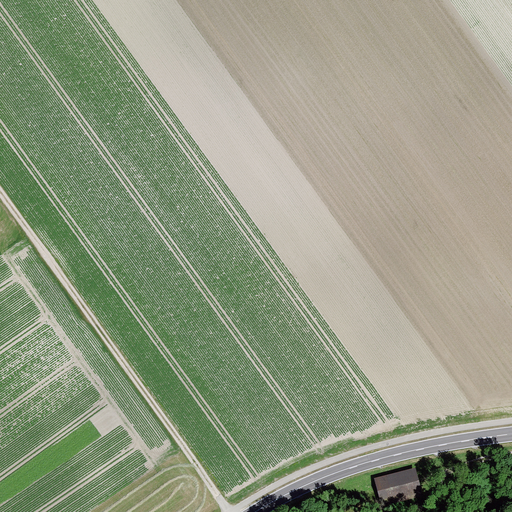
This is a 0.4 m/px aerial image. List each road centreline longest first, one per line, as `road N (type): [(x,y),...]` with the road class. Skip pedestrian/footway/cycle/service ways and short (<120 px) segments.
road 1 (track): [(0,196),(230,511)]
road 2 (secondary): [(255,511),(395,455),(511,434)]
